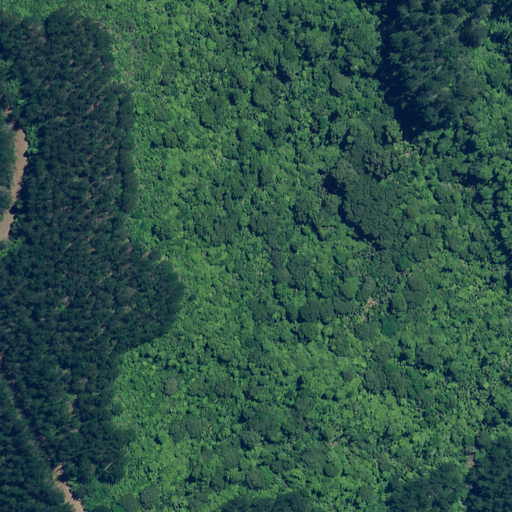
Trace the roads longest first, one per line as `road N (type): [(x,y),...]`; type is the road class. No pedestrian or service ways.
road 1 (unclassified): [(0,351),(81,511)]
road 2 (unclassified): [(0,81),(22,127),(27,161),(22,187),(0,217)]
